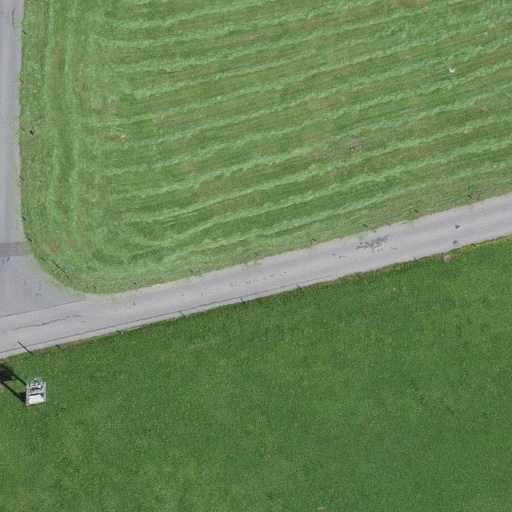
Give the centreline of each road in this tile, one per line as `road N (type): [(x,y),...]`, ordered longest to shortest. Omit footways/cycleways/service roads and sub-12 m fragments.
road 1 (unclassified): [(511,214),(0,340)]
road 2 (unclassified): [(10,0),(0,220)]
